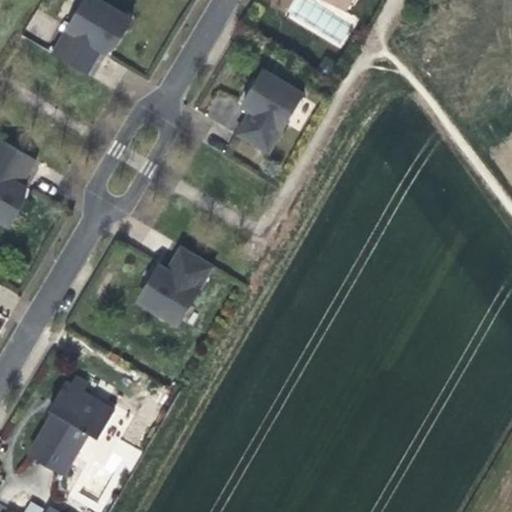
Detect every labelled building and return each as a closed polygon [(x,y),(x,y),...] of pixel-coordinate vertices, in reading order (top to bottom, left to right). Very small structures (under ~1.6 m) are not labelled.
[(114,40),(121,28),(125,31),(132,20),(98,0),(85,0),(53,55),(87,74),(101,50),(106,53),(114,40)] [(325,0),(345,11),(351,0),(325,0)] [(268,154),(304,94),(266,72),(259,82),(262,95),(259,96),(256,99),(249,95),(242,107),(251,111),(237,135),(268,154)] [(21,197),(26,188),(21,185),(36,161),(2,141),(0,143),(0,220),(10,227),(16,216),(12,213),(21,197)] [(178,325),(214,266),(182,248),(168,271),(160,266),(153,277),(160,281),(157,285),(155,288),(147,292),(141,303),(178,325)] [(64,474),(89,433),(98,439),(115,412),(83,393),(88,385),(75,377),(70,386),(65,383),(53,404),(58,407),(54,413),(30,454),(64,474)] [(54,413),(58,407),(53,404),(51,406),(49,410),(54,413)]
